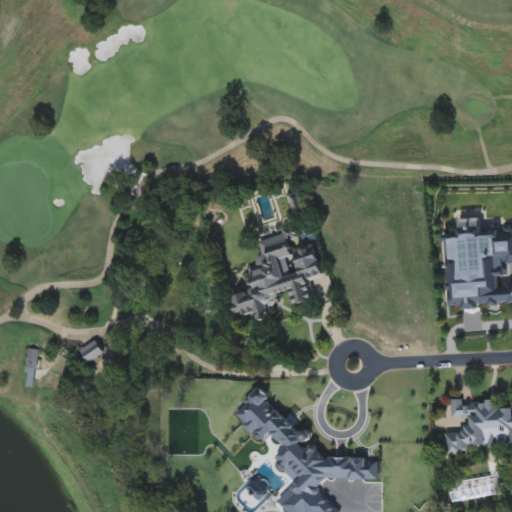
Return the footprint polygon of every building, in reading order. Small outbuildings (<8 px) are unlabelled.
[(511,304),(449,308),(445,235),(458,235),(457,220),(479,218),(480,230),(511,228),(511,264),(504,265),(504,277),(497,277),(498,287),(511,286),(511,304)] [(258,241),(282,236),(284,230),(293,228),(296,239),(287,241),(291,257),(286,258),(289,272),(296,274),(297,269),(293,250),(314,245),(321,278),(310,280),(314,301),(293,306),(290,294),(285,292),(277,294),(270,317),(271,319),(254,323),(252,315),(234,319),(229,296),(253,290),(249,268),(256,267),(260,251),(258,241)] [(103,353),(88,363),(80,351),(95,341),(103,353)] [(35,370),(24,367),(29,349),(39,352),(35,370)] [(230,418),(262,446),(270,437),(280,446),(268,460),(290,480),(271,501),(283,511),(342,511),(343,511),(322,494),(320,485),(324,478),(379,481),(380,459),(326,457),(266,401),(268,391),(260,387),(245,401),(230,418)] [(511,449),(446,453),(445,433),(470,431),(469,418),(452,419),(452,403),(498,400),(498,410),(511,409),(511,449)]
